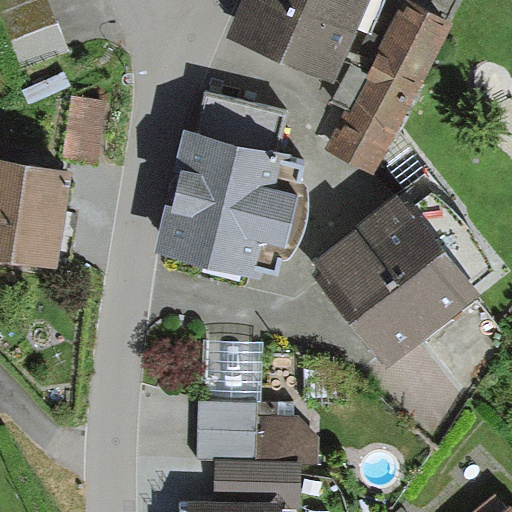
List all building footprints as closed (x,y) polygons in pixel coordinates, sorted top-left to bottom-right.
[(0,0),(0,19),(18,65),(71,43),(53,0),(0,0)] [(231,0),(224,18),(333,65),(358,7),(361,0),(231,0)] [(326,142),(375,166),(453,14),(424,0),(398,0),(383,30),(371,24),(334,95),(346,101),(326,142)] [(377,0),(361,0),(358,7),(372,12),(377,0)] [(156,238),(262,262),(263,254),(279,258),(306,144),(292,141),(293,135),(281,133),(288,100),(207,81),(199,113),(185,110),(156,238)] [(106,95),(73,89),(63,147),(97,153),(106,95)] [(34,257),(71,262),(80,201),(66,199),(73,152),(0,141),(0,238),(36,244),(34,257)] [(314,263),(389,354),(484,276),(478,269),(494,257),(484,232),(469,211),(452,193),(430,179),(422,169),(404,184),(399,179),(315,247),(323,256),(314,263)] [(205,333),(203,392),(261,395),(262,335),(205,333)] [(261,395),(200,394),(200,454),(216,454),(216,489),(285,490),(285,503),(301,503),(302,457),(320,457),(321,431),(300,409),(295,409),(279,409),(280,395),(261,395)] [(296,396),(280,395),(279,409),(295,409),(296,396)] [(511,511),(511,494),(510,492),(505,495),(498,487),(466,511),(511,511)] [(189,511),(284,511),(285,503),(285,490),(216,489),(189,489),(189,511)]
